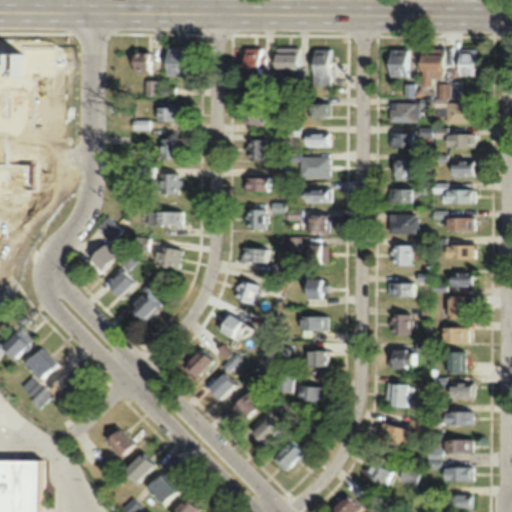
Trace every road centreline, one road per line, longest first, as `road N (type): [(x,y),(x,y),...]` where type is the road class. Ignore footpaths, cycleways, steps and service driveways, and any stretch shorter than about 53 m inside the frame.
road 1 (residential): [(291,511),(339,468),(357,425),(363,12)]
road 2 (secondary): [(0,11),(511,12)]
road 3 (residential): [(506,511),(511,12)]
road 4 (residential): [(73,434),(186,333),(212,280),(217,0)]
road 5 (residential): [(285,511),(87,307),(56,290)]
road 6 (residential): [(56,290),(81,337),(256,511)]
road 7 (residential): [(56,290),(57,246),(91,197),(94,12)]
